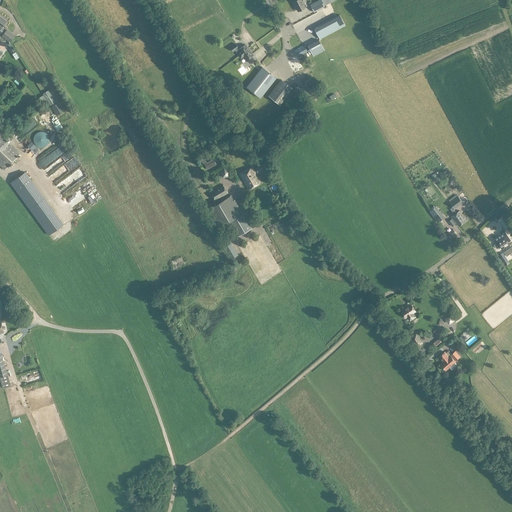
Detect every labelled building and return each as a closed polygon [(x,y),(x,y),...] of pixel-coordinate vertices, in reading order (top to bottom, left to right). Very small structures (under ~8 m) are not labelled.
[(298,11),(305,7),(300,0),(295,0),(293,1),(298,11)] [(324,6),(321,0),(319,0),(310,5),(314,12),(324,6)] [(339,15),(314,28),(319,39),(345,26),(339,15)] [(15,36),(7,30),(2,36),(10,42),(15,36)] [(371,37),(328,40),(329,50),(371,46),(371,37)] [(19,40),(14,43),(23,58),(29,54),(19,40)] [(324,50),(319,40),(308,45),(313,56),(324,50)] [(1,42),(0,44),(0,45),(7,47),(12,53),(15,51),(10,43),(9,44),(1,42)] [(235,44),(230,48),(233,51),(235,50),(237,52),(237,53),(239,56),(248,49),(248,47),(247,45),(246,45),(245,44),(239,49),(235,44)] [(294,50),(298,56),(298,57),(308,51),(304,45),(294,50)] [(248,49),(239,56),(241,58),(244,56),(247,60),(250,57),(251,58),(252,56),(252,55),(253,55),(248,49)] [(248,71),(243,65),(237,70),(242,76),(248,71)] [(247,86),(260,97),(276,78),(262,67),(247,86)] [(269,95),(281,104),(293,87),(282,79),(269,95)] [(56,102),(49,90),(43,94),(50,105),(56,102)] [(48,102),(43,95),(39,97),(44,105),(48,102)] [(27,130),(30,134),(39,126),(35,122),(27,130)] [(20,154),(5,140),(9,136),(0,126),(0,165),(5,170),(20,154)] [(202,156),(197,159),(199,163),(202,162),(203,164),(204,164),(207,169),(216,165),(215,164),(216,164),(215,162),(214,162),(213,159),(206,163),(205,160),(204,160),(202,156)] [(254,170),(253,167),(252,168),(252,167),(239,174),(248,189),(260,182),(254,173),(255,173),(254,170)] [(49,235),(63,225),(25,173),(11,183),(49,235)] [(214,201),(228,193),(223,184),(209,192),(214,201)] [(455,214),(457,213),(454,209),(455,209),(463,202),(458,196),(450,203),(453,207),(451,209),(455,214)] [(230,197),(207,211),(217,228),(228,221),(229,222),(233,228),(237,236),(251,228),(236,202),(234,204),(230,197)] [(444,217),(436,206),(429,210),(438,222),(444,217)] [(453,218),(449,221),(452,226),(455,224),(457,223),(459,226),(467,220),(460,210),(457,213),(455,214),(452,217),(453,218)] [(449,232),(444,236),(447,240),(457,233),(453,229),(452,230),(449,232)] [(511,239),(506,232),(505,232),(494,239),(494,240),(496,244),(494,245),(497,248),(499,247),(499,248),(500,248),(500,247),(510,240),(511,240),(511,239)] [(238,255),(230,241),(223,245),(230,259),(238,255)] [(499,255),(505,264),(509,261),(503,252),(499,255)] [(411,305),(410,304),(406,306),(407,307),(403,310),(407,317),(409,316),(411,319),(417,316),(414,312),(417,310),(413,304),(411,305)] [(450,324),(455,320),(451,314),(445,319),(450,324)] [(439,334),(447,338),(450,336),(446,331),(442,329),(439,334)] [(413,345),(417,343),(419,346),(424,342),(418,333),(412,336),(414,339),(410,341),(413,345)] [(439,337),(433,343),(436,346),(442,341),(439,337)] [(482,339),(477,345),(480,349),(486,343),(482,339)] [(0,380),(2,389),(10,386),(7,374),(8,373),(0,347),(0,380)] [(461,356),(455,350),(451,354),(451,355),(455,360),(456,360),(461,356)] [(445,352),(439,357),(443,362),(441,364),(443,367),(444,368),(446,370),(456,362),(455,361),(455,360),(451,355),(450,356),(449,357),(448,356),(445,352)]
